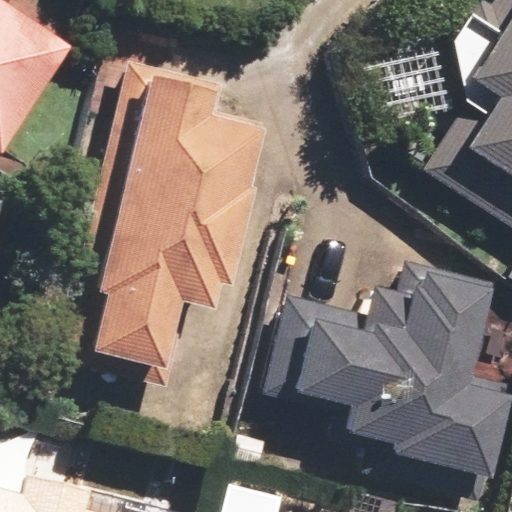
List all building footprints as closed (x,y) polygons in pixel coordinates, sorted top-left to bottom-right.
[(0,0),(0,143),(64,44),(0,3),(0,0)] [(511,0),(507,0),(406,166),(511,231),(511,0)] [(96,194),(87,233),(76,230),(49,342),(150,366),(166,302),(198,309),(206,278),(221,281),(243,185),(234,183),(249,122),(199,110),(205,82),(116,60),(85,191),(96,194)] [(392,269),(387,292),(364,287),(357,319),(269,300),(248,395),(322,411),(317,437),(357,446),(351,474),(469,500),(494,389),(454,380),(474,286),(392,269)] [(88,511),(73,508),(79,483),(0,464),(0,511),(88,511)] [(271,511),(275,494),(217,482),(210,511),(271,511)]
